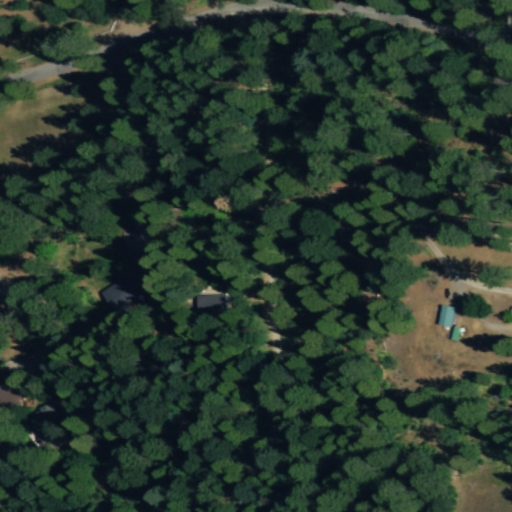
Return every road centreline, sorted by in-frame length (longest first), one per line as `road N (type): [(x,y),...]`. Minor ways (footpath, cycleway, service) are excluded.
road 1 (residential): [(0,79),(277,6),(372,14),(511,50)]
road 2 (residential): [(247,511),(267,364),(263,111),(245,11)]
